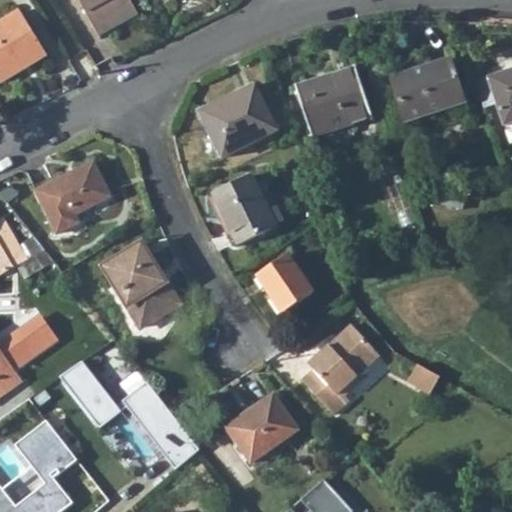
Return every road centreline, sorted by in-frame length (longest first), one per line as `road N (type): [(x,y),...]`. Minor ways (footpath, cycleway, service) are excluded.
road 1 (residential): [(233,346),(226,304),(175,209),(133,82)]
road 2 (residential): [(293,11),(133,82)]
road 3 (residential): [(133,82),(0,146)]
